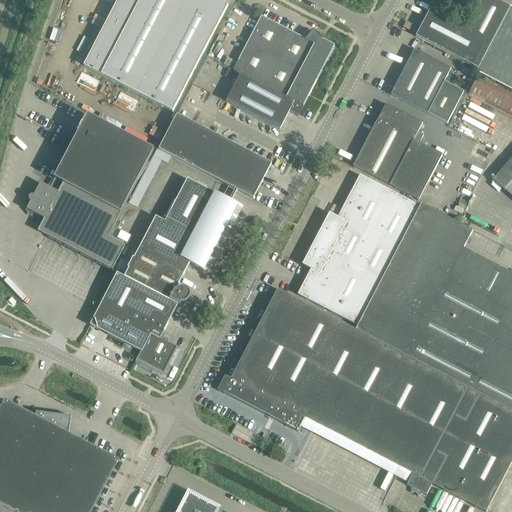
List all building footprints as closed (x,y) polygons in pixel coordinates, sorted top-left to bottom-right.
[(118,0),(84,66),(172,112),(228,6),(216,0),(118,0)] [(416,37),(443,51),(478,69),(476,73),(511,91),(511,8),(496,0),(482,0),(468,28),(430,9),(416,37)] [(233,70),(241,74),(303,107),(308,98),(308,97),(334,47),(321,40),(313,32),(306,40),(261,17),(233,70)] [(406,22),(403,27),(409,31),(413,25),(406,22)] [(414,50),(391,95),(427,114),(444,82),(451,69),(414,50)] [(298,117),(303,107),(241,74),(226,102),(280,130),(289,112),(298,117)] [(511,94),(482,79),(472,98),(511,118),(511,94)] [(464,93),(444,82),(427,114),(447,125),(464,93)] [(360,155),(353,167),(390,186),(419,201),(443,156),(423,146),(414,141),(418,132),(423,124),(386,105),(382,113),(372,131),(360,155)] [(49,188),(40,183),(34,196),(32,195),(30,196),(29,197),(29,199),(29,201),(31,202),(27,210),(44,219),(38,232),(112,271),(125,246),(108,237),(154,150),(88,115),(49,188)] [(271,164),(221,138),(177,115),(159,150),(253,199),(271,164)] [(511,158),(493,180),(511,197),(511,158)] [(301,288),(298,295),(358,327),(378,288),(420,207),(360,176),(342,209),(338,218),(331,214),(329,214),(321,230),(320,231),(316,239),(316,240),(302,265),(311,270),(301,288)] [(165,222),(156,217),(139,250),(184,274),(190,263),(195,266),(199,268),(201,269),(207,266),(228,225),(233,223),(231,220),(238,206),(233,203),(205,189),(207,185),(198,181),(196,184),(187,180),(165,222)] [(358,327),(356,331),(407,357),(511,412),(511,274),(463,249),(473,231),(457,223),(421,205),(420,207),(378,288),(358,327)] [(175,291),(184,274),(139,250),(137,249),(133,257),(132,257),(127,267),(128,268),(123,277),(117,274),(90,326),(141,352),(136,363),(137,362),(163,376),(177,349),(178,350),(179,349),(167,343),(169,341),(161,337),(178,305),(180,306),(181,303),(182,303),(183,303),(184,303),(185,303),(186,302),(188,301),(189,300),(189,299),(190,298),(190,297),(190,296),(190,295),(190,294),(189,293),(189,292),(188,291),(187,290),(186,289),(185,289),(183,288),(182,288),(181,288),(179,289),(178,290),(177,291),(176,292),(175,291)] [(224,394),(292,429),(298,433),(305,419),(413,475),(407,485),(407,486),(412,488),(412,492),(411,492),(411,493),(415,493),(418,497),(418,496),(418,495),(421,493),(426,496),(426,495),(432,485),(484,511),(486,511),(511,462),(511,412),(407,357),(356,331),(278,290),(231,380),(225,377),(218,391),(224,394)] [(226,364),(223,370),(232,375),(235,369),(226,364)] [(0,409),(0,505),(13,511),(91,511),(119,460),(69,434),(71,417),(36,412),(36,417),(5,400),(0,409)] [(261,449),(262,450),(266,441),(236,425),(231,434),(232,434),(261,449)] [(215,511),(217,509),(189,495),(180,511),(215,511)]
